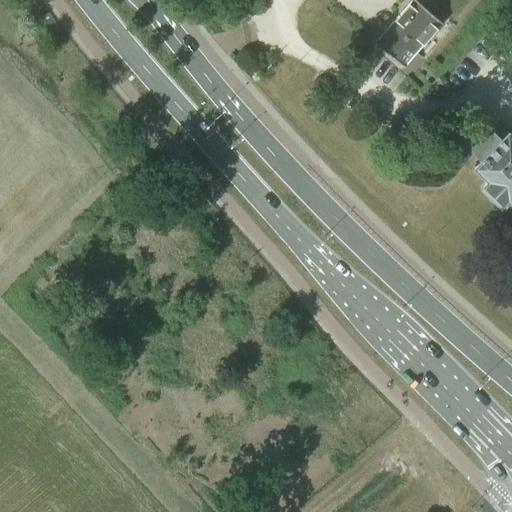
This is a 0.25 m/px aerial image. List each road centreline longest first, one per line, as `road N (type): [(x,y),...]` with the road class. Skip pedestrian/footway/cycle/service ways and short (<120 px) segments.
road 1 (primary): [(87,0),(314,256),(511,459)]
road 2 (primary): [(511,382),(250,130),(146,0)]
